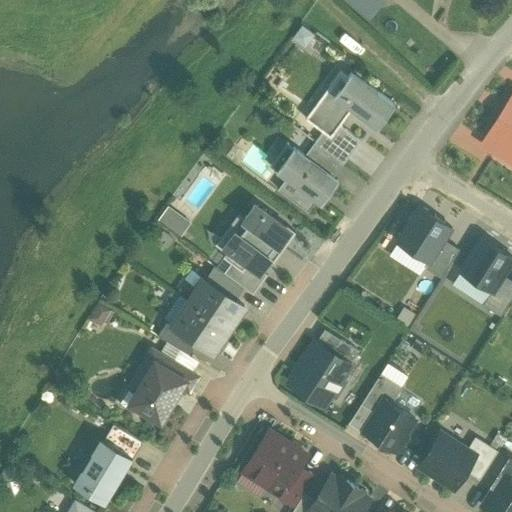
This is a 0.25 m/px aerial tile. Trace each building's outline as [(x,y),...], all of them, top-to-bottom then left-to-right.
[(337,0),(338,0),(370,21),(383,0),(337,0)] [(348,77),(332,100),(375,129),(391,106),(348,77)] [(511,99),(481,150),(511,169),(511,99)] [(335,182),(289,149),(271,175),(316,207),(335,182)] [(254,199),(225,239),(263,266),(291,226),(254,199)] [(167,205),(156,219),(178,236),(189,222),(167,205)] [(452,227),(421,205),(399,237),(430,258),(442,241),(452,227)] [(511,261),(511,259),(482,238),(460,270),(492,291),(504,274),(511,261)] [(459,253),(442,241),(430,258),(423,269),(440,281),(459,253)] [(511,297),(511,279),(504,274),(492,291),(484,302),(501,314),(511,297)] [(186,300),(231,331),(246,310),(201,279),(186,300)] [(231,331),(186,300),(170,323),(216,354),(231,331)] [(317,338),(289,381),(324,403),(351,360),(317,338)] [(387,362),(408,374),(421,353),(400,341),(387,362)] [(121,403),(162,427),(192,375),(151,351),(121,403)] [(362,404),(375,412),(384,399),(392,404),(402,387),(381,373),(362,404)] [(375,412),(363,430),(395,450),(397,447),(403,445),(408,438),(408,431),(415,419),(392,404),(384,399),(375,412)] [(100,441),(130,458),(141,441),(111,423),(100,441)] [(280,494),(281,494),(299,466),(307,454),(269,430),(243,470),(280,494)] [(441,433),(420,466),(455,488),(466,471),(476,455),(467,450),(441,433)] [(476,436),(467,450),(476,455),(466,471),(480,480),(499,451),(476,436)] [(131,460),(97,439),(70,484),(104,505),(131,460)] [(480,480),(493,489),(502,475),(509,479),(511,474),(511,457),(500,449),(499,451),(480,480)] [(0,471),(0,487),(11,495),(24,477),(5,464),(0,471)] [(280,494),(279,496),(296,506),(304,493),(315,476),(299,466),(281,494),(280,494)] [(309,511),(310,511),(334,511),(353,484),(342,477),(340,480),(331,475),(315,500),(308,510),(309,511)] [(493,489),(483,506),(492,511),(511,511),(511,481),(509,479),(502,475),(493,489)] [(353,484),(334,511),(361,511),(370,500),(361,493),(363,490),(353,484)] [(308,510),(315,500),(304,493),(296,506),(295,508),(301,511),(308,511),(309,511),(308,510)] [(89,511),(71,501),(64,511),(89,511)]
